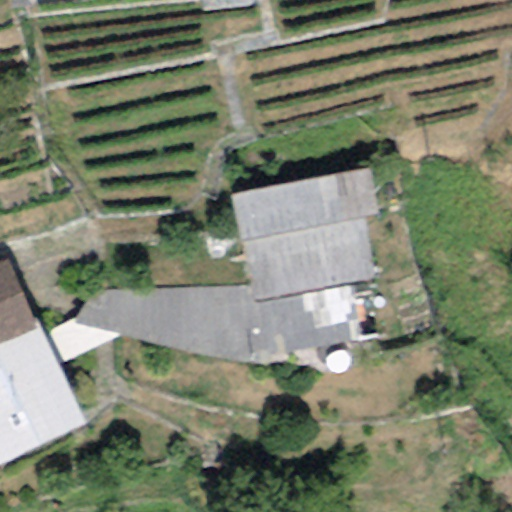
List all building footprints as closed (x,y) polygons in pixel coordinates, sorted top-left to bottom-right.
[(265,362),(362,342),(351,284),(377,279),(364,219),(380,215),(370,167),(231,197),(249,286),(253,304),(265,362)] [(0,343),(35,329),(6,258),(0,261),(0,343)] [(181,351),(265,362),(253,304),(249,286),(95,293),(73,321),(121,334),(181,351)] [(57,364),(121,334),(73,321),(43,335),(57,364)] [(0,463),(85,424),(57,364),(43,335),(40,328),(35,329),(0,343),(0,463)]
